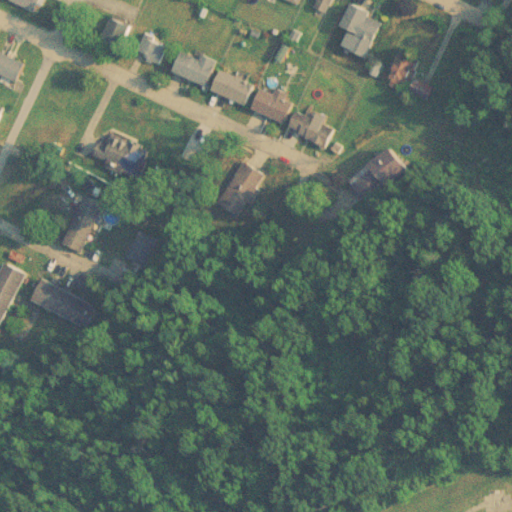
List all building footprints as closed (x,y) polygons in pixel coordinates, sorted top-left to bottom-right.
[(368,29),(350,20),(352,17),(337,9),(341,0),(366,0),(365,2),(379,9),(368,29)] [(291,30),(284,25),(291,14),(298,19),(291,30)] [(108,39),(126,48),(137,25),(119,16),(108,39)] [(173,46),(151,35),(143,52),(165,63),(173,46)] [(0,39),(21,50),(11,69),(0,63),(0,39)] [(395,40),(417,49),(407,75),(385,66),(395,40)] [(213,85),(223,60),(207,54),(206,57),(188,50),(179,72),(213,85)] [(408,80),(414,66),(432,74),(425,88),(408,80)] [(218,89),(250,105),(260,84),(228,69),(218,89)] [(288,124),(300,101),(270,86),(258,109),(288,124)] [(331,147),(341,128),(304,109),(294,127),(331,147)] [(110,166),(146,179),(156,148),(120,136),(110,166)] [(415,170),(397,147),(356,180),(374,202),(415,170)] [(224,202),(246,216),(272,174),(250,160),(224,202)] [(69,243),(87,253),(109,209),(90,200),(69,243)] [(132,258),(151,267),(165,240),(146,230),(132,258)] [(35,274),(12,262),(0,285),(0,332),(4,335),(35,274)] [(52,278),(40,300),(89,327),(101,305),(52,278)]
